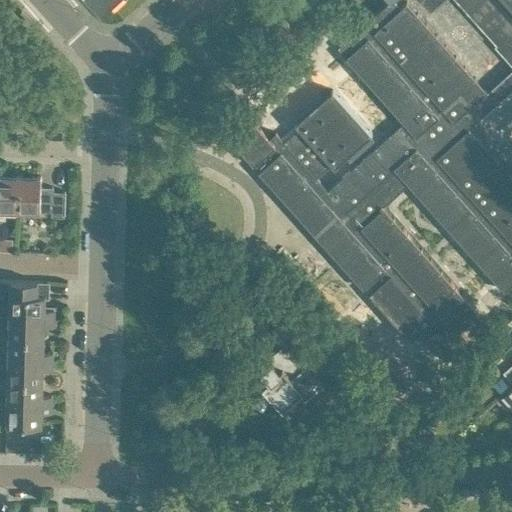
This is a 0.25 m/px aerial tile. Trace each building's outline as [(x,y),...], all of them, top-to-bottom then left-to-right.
[(401,7),(394,0),(389,0),(348,38),(338,48),(346,57),(403,121),(328,190),(317,177),(331,164),(335,168),(373,134),(333,90),(295,124),(298,127),(284,140),(276,132),(269,138),(255,122),(233,142),(254,165),(255,164),(260,170),(259,171),(364,288),(365,287),(370,292),(369,293),(383,310),(411,341),(425,328),(430,335),(429,336),(428,337),(428,338),(428,339),(428,340),(428,341),(428,342),(428,343),(429,343),(429,344),(430,345),(431,346),(431,347),(432,347),(433,347),(434,348),(435,348),(436,348),(437,348),(438,348),(439,348),(440,348),(441,347),(442,347),(443,347),(444,346),(445,345),(446,344),(447,343),(448,342),(448,341),(448,340),(449,339),(449,338),(449,337),(449,336),(449,335),(449,334),(448,333),(448,332),(453,329),(457,334),(472,320),(480,313),(383,206),(409,183),(505,291),(511,284),(511,174),(470,128),(475,123),(465,112),(488,92),(407,1),(401,7)] [(0,209),(18,210),(19,176),(0,175),(0,209)] [(66,192),(53,192),(53,187),(41,186),(42,176),(19,176),(18,210),(41,210),(41,209),(52,210),(52,217),(65,217),(66,192)] [(0,280),(0,315),(9,315),(55,316),(55,308),(45,308),(45,294),(46,282),(29,282),(5,281),(0,280)] [(54,324),(55,316),(9,315),(8,337),(45,337),(45,324),(54,324)] [(324,384),(306,364),(305,366),(298,358),(316,342),(319,345),(320,344),(295,316),(275,333),(284,344),(256,369),(267,382),(262,387),(282,409),(274,416),(275,417),(300,395),(309,405),(310,404),(306,399),(324,384)] [(44,351),(45,337),(8,337),(8,359),(54,360),(54,351),(44,351)] [(53,368),(54,360),(8,359),(7,380),(43,381),(44,368),(53,368)] [(511,363),(503,371),(511,381),(511,386),(510,389),(511,391),(511,363)] [(43,394),(43,381),(7,380),(7,402),(53,403),(53,394),(43,394)] [(53,411),(53,403),(7,402),(6,450),(28,451),(29,424),(43,424),(43,411),(53,411)] [(424,426),(412,436),(420,445),(428,437),(428,431),(424,426)]
